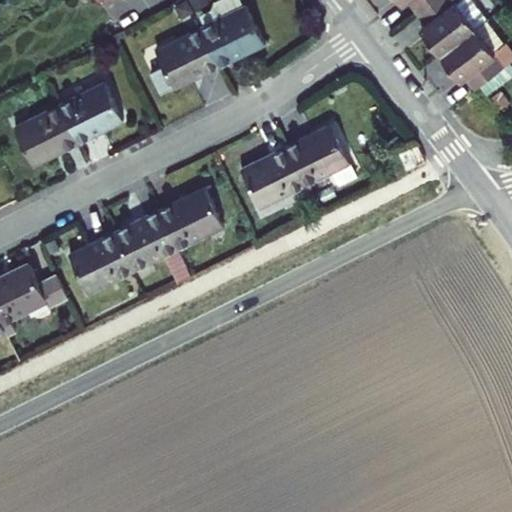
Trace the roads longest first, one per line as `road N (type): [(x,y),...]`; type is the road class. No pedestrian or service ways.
road 1 (residential): [(0,234),(251,109),(362,33)]
road 2 (residential): [(482,189),(362,33)]
